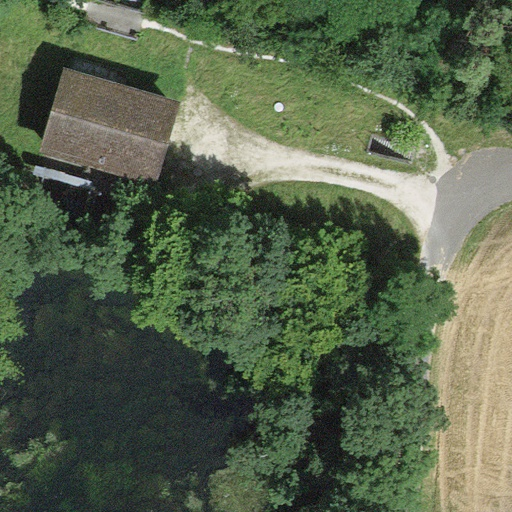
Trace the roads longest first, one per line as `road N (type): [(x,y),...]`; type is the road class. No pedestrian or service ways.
road 1 (track): [(475,201),(399,103),(77,0)]
road 2 (residential): [(511,189),(475,201),(450,240),(413,511)]
